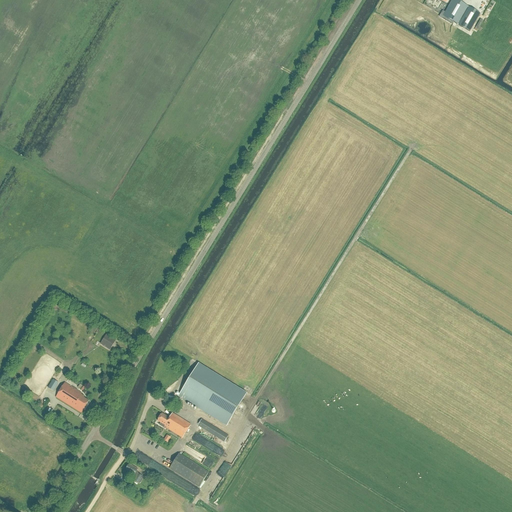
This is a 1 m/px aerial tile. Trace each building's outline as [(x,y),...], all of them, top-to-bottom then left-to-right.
[(453,0),(443,17),(480,14),(455,0),(453,0)] [(486,0),(484,0),(484,2),(481,1),(477,10),(483,13),(489,1),(486,0)] [(104,340),(101,345),(109,350),(116,341),(111,338),(108,342),(104,340)] [(247,393),(199,364),(178,397),(227,427),(247,393)] [(54,391),(59,383),(53,380),(48,388),(54,391)] [(82,413),(89,401),(84,398),(85,397),(81,395),(82,393),(65,383),(56,398),(82,413)] [(191,425),(172,413),(169,418),(162,414),(158,421),(164,425),(161,431),(166,435),(169,430),(183,438),(191,425)] [(225,443),(229,436),(202,419),(198,426),(225,443)] [(215,446),(194,434),(191,439),(212,451),(215,446)] [(199,488),(209,472),(179,453),(169,469),(199,488)] [(138,473),(136,472),(138,469),(130,464),(129,466),(128,465),(125,469),(127,470),(126,472),(125,474),(125,476),(127,477),(129,476),(130,474),(134,476),(136,478),(134,480),(138,483),(140,484),(144,478),(142,477),(142,476),(138,474),(138,473)] [(211,497),(211,486),(203,487),(203,498),(211,497)]
